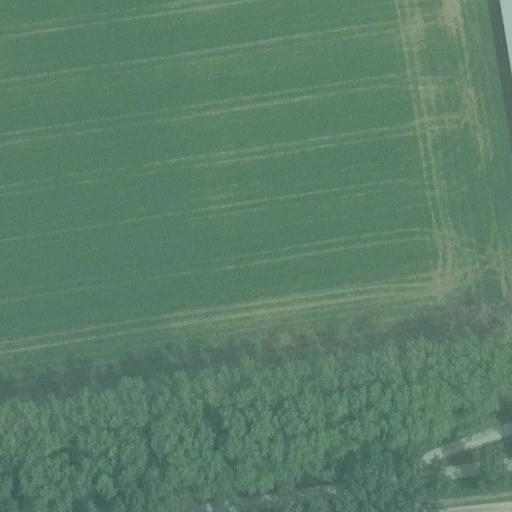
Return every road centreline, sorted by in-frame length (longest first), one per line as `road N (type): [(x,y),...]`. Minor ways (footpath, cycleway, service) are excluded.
road 1 (unclassified): [(383,484),(206,511)]
road 2 (unclassified): [(383,484),(511,430)]
road 3 (unclassified): [(511,465),(383,484)]
